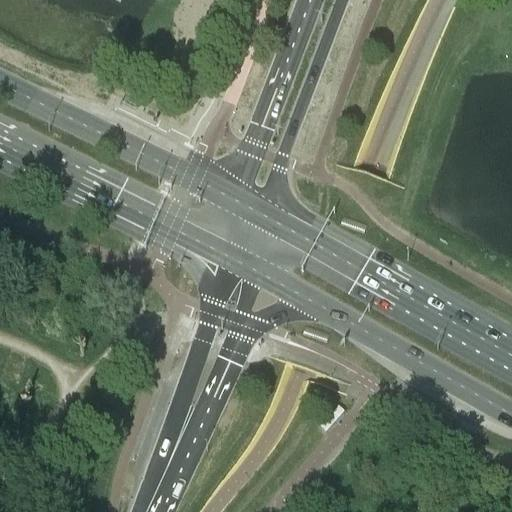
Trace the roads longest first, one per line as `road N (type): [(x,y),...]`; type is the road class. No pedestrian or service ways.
road 1 (secondary): [(511,353),(265,217)]
road 2 (secondary): [(239,203),(0,83)]
road 3 (secondary): [(0,141),(225,256)]
road 4 (secondary): [(305,298),(511,413)]
road 5 (unclassified): [(265,217),(340,0)]
road 6 (unclassified): [(316,0),(239,203)]
road 7 (tertiary): [(225,256),(181,399),(180,436)]
road 8 (tertiary): [(180,436),(237,324)]
